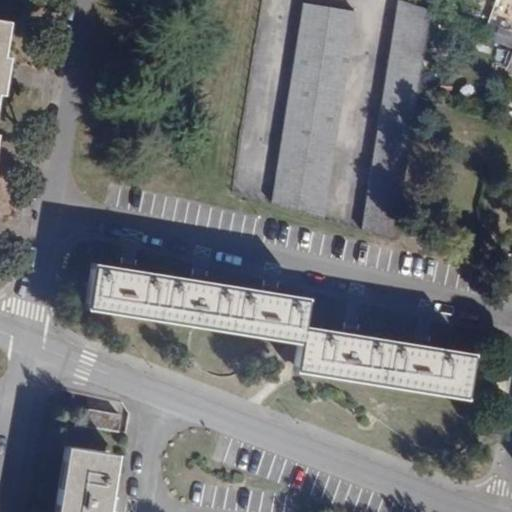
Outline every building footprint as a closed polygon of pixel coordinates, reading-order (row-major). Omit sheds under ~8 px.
[(393,239),(416,96),(429,11),(414,5),(397,0),(360,230),(393,239)] [(269,203),(322,218),(355,11),(302,3),(269,203)] [(489,19),(485,30),(498,35),(502,23),(489,19)] [(498,35),(485,30),(482,37),(495,42),(498,35)] [(469,355),(300,327),(304,300),(90,266),(84,308),(297,342),(292,370),(463,396),(469,355)] [(401,404),(394,434),(408,438),(415,408),(401,404)] [(65,446),(54,511),(105,511),(114,455),(65,446)]
